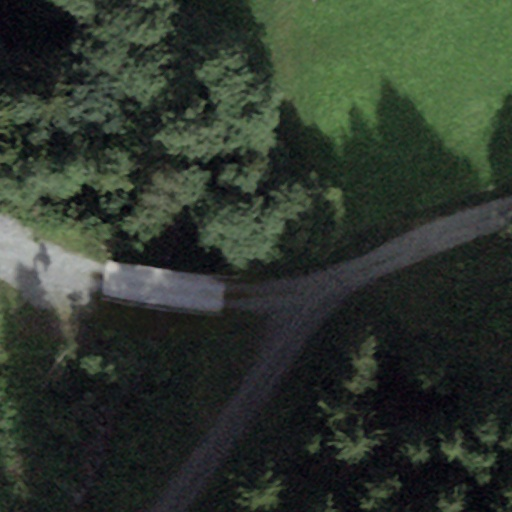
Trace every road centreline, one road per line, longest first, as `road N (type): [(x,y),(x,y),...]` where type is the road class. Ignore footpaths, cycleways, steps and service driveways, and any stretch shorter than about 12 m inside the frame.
road 1 (track): [(324,302),(231,310),(0,249)]
road 2 (track): [(153,511),(229,434),(324,302)]
road 3 (track): [(324,302),(463,219),(511,211)]
